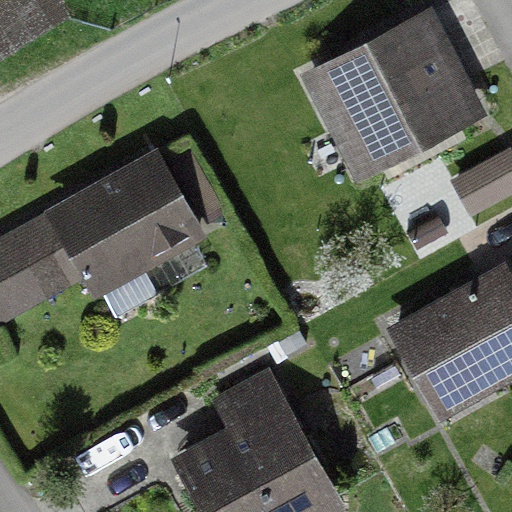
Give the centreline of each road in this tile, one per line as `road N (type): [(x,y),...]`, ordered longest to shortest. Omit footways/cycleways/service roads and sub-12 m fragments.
road 1 (residential): [(0,485),(17,511),(511,27),(498,0)]
road 2 (residential): [(140,56),(0,145)]
road 3 (unclassified): [(267,0),(140,56)]
